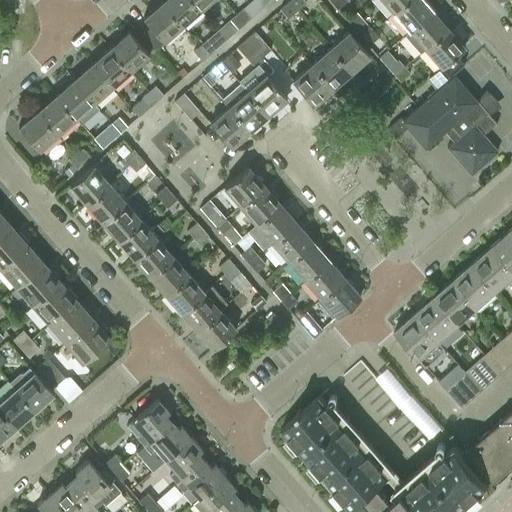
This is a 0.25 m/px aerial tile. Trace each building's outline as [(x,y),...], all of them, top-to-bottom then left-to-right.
[(162,39),(181,23),(160,0),(142,16),(150,26),(143,32),(156,48),(164,41),(162,39)] [(160,0),(181,23),(199,7),(192,0),(160,0)] [(288,17),(296,9),(288,0),(287,0),(279,8),(288,17)] [(288,0),(296,9),(306,1),(304,0),(288,0)] [(382,0),(392,11),(403,0),(382,0)] [(408,29),(431,9),(423,0),(403,0),(392,11),(408,29)] [(244,22),(251,16),(243,7),(236,13),(244,22)] [(423,47),(447,26),(431,9),(408,29),(423,47)] [(237,28),(244,22),(236,13),(229,19),(237,28)] [(362,37),(371,28),(366,22),(357,30),(362,37)] [(447,26),(423,47),(439,65),(426,77),(434,85),(447,74),(451,71),(462,61),(455,52),(463,45),(447,26)] [(369,44),(378,36),(371,28),(362,37),(369,44)] [(143,32),(135,38),(127,29),(108,45),(129,69),(147,53),(148,55),(156,48),(143,32)] [(348,69),(367,53),(347,29),(328,46),(348,69)] [(260,54),(268,47),(253,30),(244,37),(260,54)] [(250,63),(260,54),(244,37),(235,45),(250,63)] [(208,54),(215,48),(206,38),(199,44),(208,54)] [(201,59),(208,54),(199,44),(193,50),(201,59)] [(111,85),(129,69),(108,45),(90,61),(111,85)] [(330,85),(348,69),(328,46),(310,61),(330,85)] [(221,60),(229,68),(231,70),(240,62),(230,52),(221,60)] [(219,77),(229,68),(220,59),(211,68),(219,77)] [(394,73),(403,65),(398,59),(388,67),(394,73)] [(93,101),(111,85),(90,61),(72,77),(93,101)] [(311,102),(330,85),(310,61),(290,78),(311,102)] [(255,64),(237,80),(239,82),(245,89),(265,112),(265,111),(283,96),(263,73),(255,64)] [(400,80),(410,72),(403,65),(394,73),(400,80)] [(182,66),(177,71),(182,77),(187,72),(182,66)] [(399,117),(386,128),(394,137),(406,127),(424,147),(444,130),(453,140),(446,146),(470,173),(497,150),(482,132),(495,121),(484,109),(492,104),(491,102),(486,96),(484,95),(478,101),(452,71),(451,71),(447,74),(434,85),(424,94),(426,96),(419,103),(401,119),(399,117)] [(93,101),(72,77),(54,93),(75,116),(81,122),(98,107),(93,101)] [(239,82),(221,97),(227,104),(247,127),(265,112),(245,89),(239,82)] [(156,99),(163,93),(155,84),(148,90),(156,99)] [(149,105),(156,99),(148,90),(141,96),(149,105)] [(188,117),(197,109),(182,92),(173,100),(188,117)] [(57,132),(75,116),(54,93),(36,108),(57,132)] [(227,144),(247,127),(227,104),(207,121),(227,144)] [(38,149),(57,132),(36,108),(17,125),(38,149)] [(119,131),(127,124),(118,115),(111,121),(119,131)] [(113,136),(119,131),(111,121),(104,127),(113,136)] [(83,162),(90,156),(82,147),(75,153),(83,162)] [(129,163),(138,155),(130,147),(121,154),(129,163)] [(77,168),(83,162),(75,153),(68,159),(77,168)] [(135,170),(144,162),(138,155),(129,163),(135,170)] [(71,163),(64,170),(68,175),(75,168),(71,163)] [(85,202),(108,181),(92,163),(69,184),(85,202)] [(239,204),(262,183),(246,164),(222,185),(239,204)] [(100,220),(124,199),(108,181),(85,202),(100,220)] [(255,222),(279,202),(262,183),(239,204),(255,222)] [(160,199),(169,191),(164,185),(155,193),(160,199)] [(167,206),(176,198),(169,191),(160,199),(167,206)] [(116,238),(139,217),(124,199),(100,220),(116,238)] [(271,241),(295,220),(279,202),(255,222),(271,241)] [(215,225),(225,216),(217,207),(207,215),(215,225)] [(0,231),(9,224),(0,212),(0,231)] [(224,234),(233,226),(225,216),(215,225),(224,234)] [(132,256),(155,235),(139,217),(116,238),(132,256)] [(163,218),(158,222),(163,228),(168,224),(163,218)] [(287,259),(311,239),(295,220),(271,241),(287,259)] [(191,235),(201,227),(196,221),(186,229),(191,235)] [(0,265),(26,243),(9,224),(0,231),(0,265)] [(198,243),(207,235),(201,227),(191,235),(198,243)] [(511,270),(511,231),(508,228),(489,245),(511,270)] [(147,274),(171,253),(155,235),(132,256),(147,274)] [(303,277),(327,257),(311,239),(287,259),(303,277)] [(0,267),(15,285),(42,261),(26,243),(0,265),(0,267)] [(247,262),(257,253),(249,245),(240,253),(247,262)] [(495,290),(511,274),(511,270),(489,245),(470,261),(495,290)] [(164,292),(187,272),(171,253),(147,274),(164,292)] [(256,271),(265,263),(257,253),(247,262),(256,271)] [(223,272),(232,263),(227,257),(218,265),(223,272)] [(320,296),(343,276),(327,257),(303,277),(320,296)] [(31,303),(59,279),(42,261),(15,285),(31,303)] [(476,306),(495,290),(470,261),(451,278),(476,306)] [(230,279),(239,271),(232,263),(223,272),(230,279)] [(179,310),(203,289),(187,272),(164,292),(179,310)] [(335,314),(358,293),(343,276),(320,296),(335,314)] [(457,323),(476,306),(451,278),(433,294),(457,323)] [(48,322),(75,298),(59,279),(31,303),(48,322)] [(279,298),(289,290),(281,281),(272,290),(279,298)] [(219,308),(226,302),(211,284),(203,290),(203,289),(179,310),(195,328),(219,308)] [(288,308),(297,300),(289,290),(279,298),(288,308)] [(256,309),(266,300),(260,294),(250,302),(256,309)] [(438,339),(457,323),(433,294),(414,310),(413,309),(412,310),(438,339)] [(65,341),(92,317),(75,298),(48,322),(65,341)] [(234,326),(219,308),(195,328),(211,346),(234,326)] [(311,335),(320,327),(304,309),(295,317),(311,335)] [(438,339),(412,310),(406,315),(407,316),(394,328),(426,364),(445,347),(438,339)] [(270,321),(276,316),(272,312),(267,317),(270,321)] [(102,322),(99,325),(92,317),(65,341),(81,360),(109,336),(112,334),(102,322)] [(511,346),(511,327),(502,336),(511,346)] [(19,346),(30,337),(23,329),(12,338),(19,346)] [(500,371),(511,360),(511,346),(502,336),(483,352),(500,371)] [(28,356),(39,347),(30,337),(19,346),(28,356)] [(481,388),(500,371),(483,352),(464,369),(481,388)] [(53,385),(63,377),(46,357),(36,366),(53,385)] [(295,410),(297,412),(279,427),(286,435),(283,438),(293,450),(296,447),(309,461),(306,464),(316,476),(319,473),(332,488),(329,491),(339,502),(342,499),(349,507),(354,503),(361,511),(452,511),(453,511),(468,499),(471,502),(482,492),(479,489),(488,482),(453,443),(440,427),(428,437),(359,358),(301,409),(299,407),(295,410)] [(51,392),(32,371),(28,366),(21,371),(18,371),(8,381),(13,387),(14,387),(32,408),(51,392)] [(462,405),(481,388),(464,369),(445,386),(462,405)] [(0,407),(14,424),(32,408),(14,387),(13,387),(0,399),(0,407)] [(161,416),(168,410),(156,397),(130,420),(140,432),(135,436),(142,444),(166,422),(161,416)] [(491,478),(511,460),(511,406),(465,447),(491,478)] [(0,436),(14,424),(0,407),(0,436)] [(179,423),(172,429),(166,422),(142,444),(149,452),(154,447),(163,458),(190,435),(179,423)] [(194,454),(201,448),(190,435),(163,458),(173,469),(168,474),(175,482),(200,460),(194,454)] [(112,469),(120,462),(113,453),(104,461),(112,469)] [(110,481),(107,483),(85,459),(73,470),(78,476),(72,481),(93,506),(100,500),(103,503),(118,490),(110,481)] [(212,461),(206,467),(200,460),(175,482),(182,490),(187,485),(196,496),(223,473),(212,461)] [(120,479),(128,471),(120,462),(112,469),(120,479)] [(234,486),(226,476),(223,473),(196,496),(192,501),(201,511),(216,511),(233,498),(227,491),(234,486)] [(72,481),(65,487),(60,481),(48,492),(65,511),(75,511),(81,507),(84,511),(86,511),(93,506),(72,481)] [(145,508),(153,500),(146,491),(137,499),(145,508)] [(65,511),(48,492),(35,503),(41,509),(36,511),(65,511)] [(245,498),(238,504),(233,498),(216,511),(255,511),(256,511),(245,498)] [(148,511),(158,511),(162,510),(153,500),(145,508),(148,511)]
